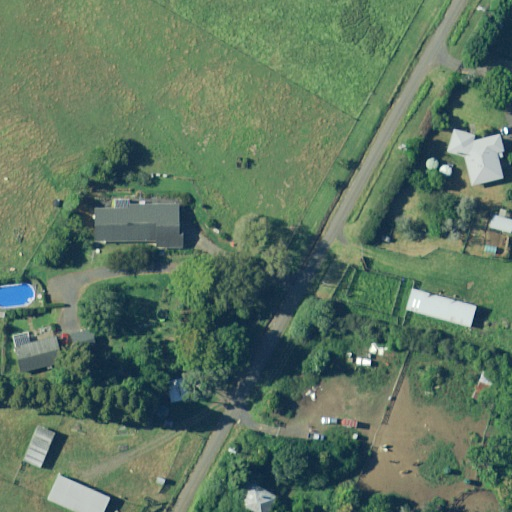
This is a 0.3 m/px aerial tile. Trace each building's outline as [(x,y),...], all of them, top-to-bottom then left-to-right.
[(472,139),(474,134),(453,127),(445,151),(463,157),(470,185),(502,177),(496,151),(503,149),(499,133),(483,137),(472,139)] [(178,222),(179,204),(129,204),(129,207),(94,207),(94,240),(155,241),(155,247),(182,247),(183,222),(178,222)] [(511,223),(511,219),(493,213),(489,226),(510,232),(511,223)] [(475,305),(412,288),(406,308),(469,326),(475,305)] [(60,362),(56,336),(13,343),(18,369),(60,362)] [(494,375),(481,370),(471,397),(485,402),(494,375)] [(101,511),(109,496),(58,474),(47,498),(78,511),(101,511)] [(267,511),(277,496),(249,480),(234,506),(245,511),(267,511)]
